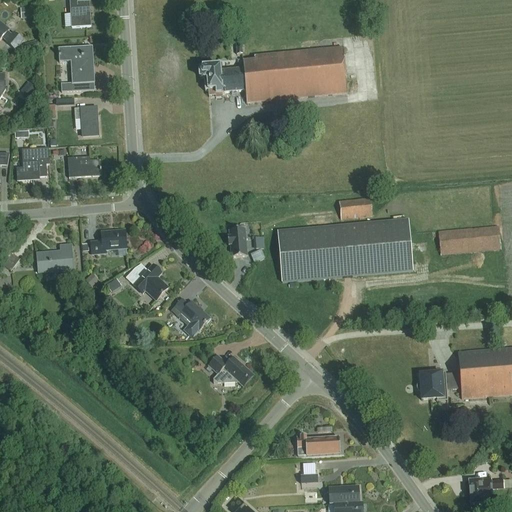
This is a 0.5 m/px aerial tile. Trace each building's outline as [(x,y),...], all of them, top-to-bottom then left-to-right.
[(69,0),(70,16),(71,29),(71,30),(91,29),(90,3),(83,3),(77,4),(77,0),(69,0)] [(30,9),(20,10),(21,21),(31,20),(30,9)] [(0,23),(0,41),(2,39),(2,40),(8,32),(9,31),(0,23)] [(6,43),(6,44),(15,52),(23,42),(13,34),(12,36),(6,43)] [(37,42),(24,45),(27,55),(40,52),(37,42)] [(93,48),(58,50),(59,64),(71,64),(72,85),(61,86),(62,94),(86,93),(85,84),(91,84),(90,63),(94,62),(93,48)] [(247,104),(347,95),(343,50),(255,57),(256,61),(243,62),(244,70),(220,72),(220,66),(203,68),(203,69),(201,69),(201,72),(199,73),(200,77),(201,78),(202,80),(204,80),(205,92),(215,91),(215,95),(246,92),(247,104)] [(29,84),(21,93),(29,100),(37,91),(29,84)] [(93,110),(75,111),(75,122),(81,122),(82,139),(98,138),(97,121),(91,121),(91,115),(94,115),(93,110)] [(26,132),(15,133),(16,142),(27,142),(26,132)] [(40,182),(40,179),(47,179),(46,167),(49,167),(48,150),(22,152),(23,170),(16,170),(17,184),(40,182)] [(0,167),(7,168),(9,156),(0,155),(0,167)] [(77,160),(68,161),(69,178),(83,177),(83,175),(92,175),(93,178),(101,178),(100,162),(77,163),(77,160)] [(341,221),(373,218),(371,201),(339,204),(341,221)] [(282,283),(413,273),(409,222),(278,233),(282,283)] [(499,228),(438,233),(441,257),(501,251),(499,228)] [(107,251),(127,249),(126,231),(101,233),(102,243),(90,243),(91,255),(107,254),(107,251)] [(247,258),(245,231),(229,232),(230,238),(228,239),(229,247),(231,247),(232,259),(247,258)] [(263,238),(255,239),(256,250),(264,249),(263,238)] [(63,278),(75,277),(72,246),(60,247),(61,254),(37,256),(38,273),(62,271),(63,278)] [(2,266),(4,268),(11,273),(20,261),(11,254),(2,266)] [(135,270),(126,280),(129,282),(143,294),(145,292),(156,302),(169,288),(158,278),(163,274),(153,265),(148,271),(143,266),(142,265),(135,270)] [(92,275),(85,282),(92,289),(99,282),(92,275)] [(117,281),(107,287),(111,294),(122,288),(117,281)] [(189,328),(185,332),(190,337),(194,337),(199,332),(200,333),(210,321),(191,303),(188,306),(182,301),(172,312),(189,328)] [(418,392),(420,393),(421,402),(437,400),(437,396),(447,396),(446,391),(461,389),(462,400),(511,395),(511,350),(458,355),(460,374),(445,376),(444,374),(419,376),(419,385),(417,386),(416,388),(416,390),(418,392)] [(218,358),(209,368),(212,371),(218,376),(214,381),(214,385),(238,384),(243,389),(254,377),(234,359),(227,366),(218,358)] [(299,458),(341,456),(340,438),(318,439),(318,438),(298,439),(299,458)] [(313,477),(313,473),(302,474),(302,477),(301,477),(301,486),(318,485),(318,476),(313,477)] [(469,482),(469,484),(470,505),(493,504),(492,491),(504,491),(503,482),(491,483),(491,481),(469,482)] [(329,490),(330,506),(333,506),(359,505),(358,489),(329,490)]
